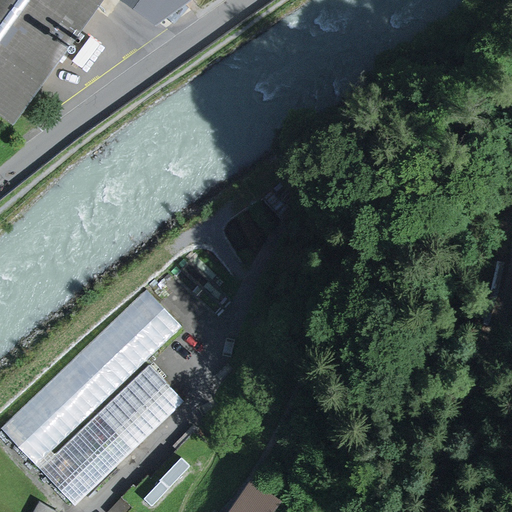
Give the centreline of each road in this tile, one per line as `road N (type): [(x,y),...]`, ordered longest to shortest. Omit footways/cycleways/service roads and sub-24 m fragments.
road 1 (track): [(243,483),(328,346),(435,214),(487,127),(511,108)]
road 2 (residential): [(0,191),(254,0)]
road 3 (track): [(435,511),(511,284)]
